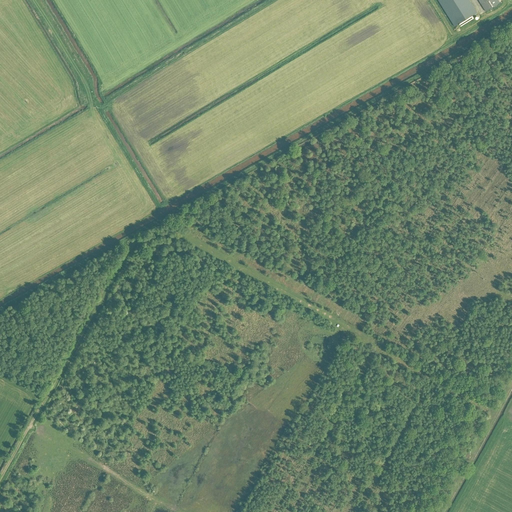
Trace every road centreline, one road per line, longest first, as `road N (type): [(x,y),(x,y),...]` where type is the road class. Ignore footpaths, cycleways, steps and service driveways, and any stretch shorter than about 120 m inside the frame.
road 1 (track): [(42,402),(129,246),(163,231),(182,235),(496,408),(439,511)]
road 2 (track): [(128,248),(131,235),(511,19)]
